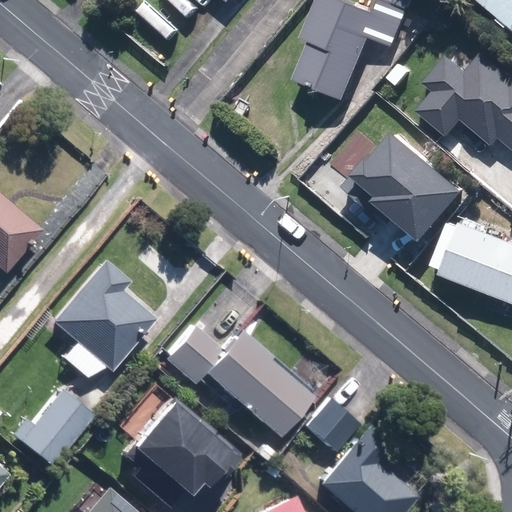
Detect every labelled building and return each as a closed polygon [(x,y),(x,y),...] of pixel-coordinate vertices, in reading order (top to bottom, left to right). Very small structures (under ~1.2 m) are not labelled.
[(291,82),(339,102),(365,39),(386,48),(402,10),(378,0),(376,0),(370,14),(337,0),(315,0),(299,39),(308,43),(291,82)] [(410,0),(385,0),(407,9),(410,0)] [(511,0),(478,0),(511,29),(511,0)] [(463,73),(444,56),(422,82),(434,92),(417,112),(446,136),(460,119),(490,144),(496,137),(511,150),(511,75),(506,82),(476,57),(463,73)] [(460,193),(390,134),(353,178),(375,197),(371,202),(419,242),(460,193)] [(0,270),(5,275),(42,231),(0,195),(0,270)] [(449,276),(511,301),(511,242),(470,225),(469,229),(459,225),(441,268),(451,271),(449,276)] [(51,322),(110,372),(155,319),(122,290),(129,282),(104,260),(51,322)] [(245,334),(236,344),(233,340),(224,350),(199,329),(171,362),(199,386),(207,376),(256,417),(283,440),(284,440),(318,399),(275,363),(277,361),(245,334)] [(49,465),(91,415),(60,389),(18,439),(49,465)] [(305,430),(335,455),(358,427),(361,422),(332,398),(305,430)] [(238,455),(177,404),(139,449),(193,496),(205,482),(211,487),(238,455)] [(320,487),(349,511),(408,511),(419,499),(380,466),(394,449),(370,428),(320,487)] [(0,484),(11,471),(0,462),(0,484)] [(138,511),(107,486),(84,511),(138,511)] [(292,511),(285,496),(252,511),(292,511)]
